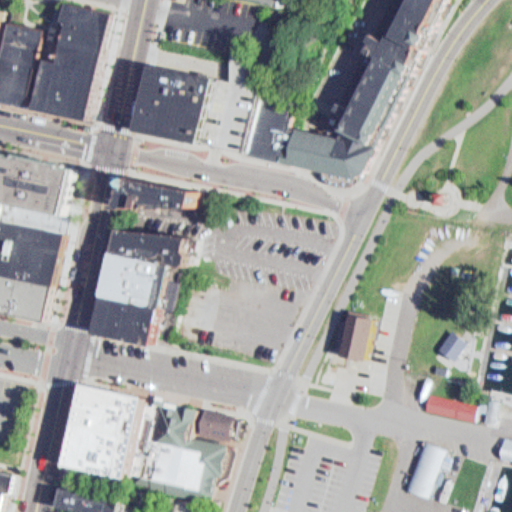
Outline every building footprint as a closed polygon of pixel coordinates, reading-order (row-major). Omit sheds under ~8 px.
[(271,118),(332,131),(373,49),(358,42),(368,22),(382,29),(396,0),(442,0),(357,171),(348,174),(263,154),(271,118)] [(74,4),(130,15),(110,122),(44,110),(53,56),(68,59),(72,41),(60,39),(62,27),(69,28),(74,4)] [(2,99),(0,98),(0,22),(16,26),(11,54),(2,99)] [(17,23),(56,31),(41,106),(2,99),(11,54),(16,26),(17,23)] [(242,80),(229,145),(158,132),(171,66),(242,80)] [(0,142),(97,164),(84,223),(79,233),(63,316),(0,303),(0,251),(3,236),(0,235),(0,142)] [(139,172),(132,204),(224,204),(227,190),(139,172)] [(127,226),(193,233),(205,235),(199,261),(192,260),(122,244),(127,226)] [(192,260),(180,307),(113,292),(122,244),(192,260)] [(180,307),(172,344),(107,330),(105,328),(113,292),(180,307)] [(354,310),(388,317),(380,359),(346,352),(354,310)] [(447,312),(460,322),(450,335),(437,326),(447,312)] [(467,332),(477,338),(463,359),(447,347),(455,335),(462,340),(467,332)] [(92,382),(165,398),(147,481),(75,466),(92,382)] [(486,404),(483,420),(429,408),(432,392),(486,404)] [(497,396),(509,399),(502,423),(490,420),(497,396)] [(165,398),(207,407),(201,437),(236,444),(224,501),(147,485),(147,481),(165,398)] [(210,407),(244,415),(238,441),(204,433),(210,407)] [(428,441),(451,450),(433,497),(409,488),(428,441)] [(0,511),(0,487),(20,491),(16,511),(0,511)] [(69,487),(135,500),(131,511),(99,511),(65,505),(69,487)]
